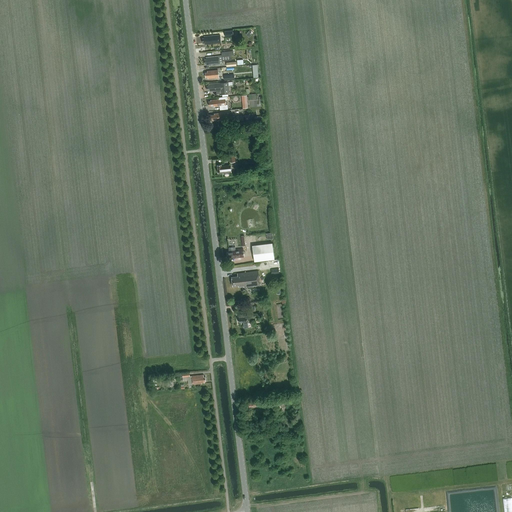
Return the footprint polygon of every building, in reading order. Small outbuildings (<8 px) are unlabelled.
[(251,30),(250,29),(246,34),(250,37),(254,32),(253,32),(254,30),(252,28),(251,30)] [(220,43),(219,35),(204,36),(204,38),(202,39),(203,43),(205,43),(205,45),(220,43)] [(207,59),(204,59),(205,64),(207,64),(207,66),(223,64),(223,61),(231,60),(230,56),(234,55),(234,51),(222,52),(222,53),(222,55),(222,56),(206,58),(207,59)] [(218,78),(218,70),(208,71),(208,73),(205,73),(206,77),(208,77),(208,79),(218,78)] [(209,86),(207,86),(207,91),(209,90),(209,92),(217,91),(220,90),(220,94),(225,94),(229,93),(228,82),(217,84),(209,84),(209,86)] [(211,102),(208,102),(209,107),(214,106),(214,107),(219,106),(220,110),(228,109),(228,104),(226,105),(226,100),(228,100),(228,97),(219,98),(219,100),(211,101),(211,102)] [(225,117),(224,113),(214,114),(215,115),(210,116),(210,120),(213,120),(213,121),(222,120),(221,118),(225,117)] [(231,172),(230,166),(221,167),(221,166),(217,166),(218,174),(231,172)] [(272,243),(252,246),(254,262),(274,259),(272,243)] [(229,253),(227,253),(227,257),(229,257),(230,258),(233,258),(244,257),(243,249),(236,250),(235,247),(228,248),(229,250),(228,250),(229,253)] [(260,285),(258,271),(237,273),(237,276),(231,277),(233,286),(238,285),(239,286),(244,286),(244,287),(260,285)] [(243,317),(238,318),(239,323),(243,322),(244,328),(249,327),(247,315),(243,316),(243,317)] [(192,376),(193,385),(202,384),(202,383),(204,383),(204,381),(206,381),(205,377),(204,377),(203,375),(192,376)] [(285,408),(284,397),(279,398),(279,399),(249,403),(250,407),(253,407),(253,408),(258,408),(257,406),(261,406),(261,405),(265,405),(266,410),(285,408)]
